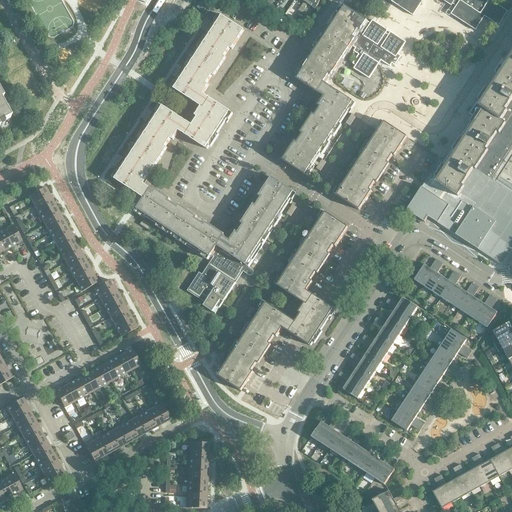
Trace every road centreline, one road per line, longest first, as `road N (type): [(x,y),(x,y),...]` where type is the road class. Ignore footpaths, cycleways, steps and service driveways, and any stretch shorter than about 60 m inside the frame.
road 1 (tertiary): [(154,0),(74,140),(71,178),(100,234),(133,265),(211,405),(228,420),(287,440)]
road 2 (tertiary): [(288,433),(219,402),(138,259),(106,229),(83,184),(87,133),(163,0)]
road 3 (residential): [(253,153),(218,206),(206,208),(193,191),(263,83),(276,80)]
road 4 (residential): [(33,388),(87,361),(20,264)]
road 5 (residential): [(33,388),(82,479),(23,511)]
road 6 (residential): [(424,472),(308,392)]
road 7 (residential): [(370,229),(253,153)]
road 8 (tertiary): [(396,246),(420,231),(487,274),(511,275)]
road 9 (residential): [(229,0),(299,44),(276,80)]
